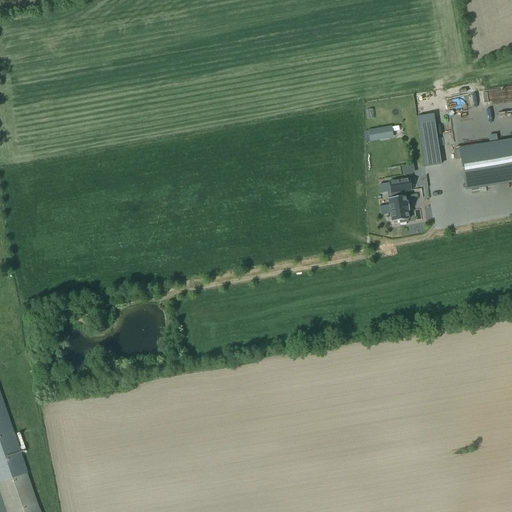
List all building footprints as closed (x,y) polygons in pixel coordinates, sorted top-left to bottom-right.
[(463,87),(467,110),(452,113),(456,134),(473,131),(475,139),(485,137),(484,126),(491,125),(484,84),(463,87)] [(382,105),(360,106),(361,115),(382,114),(382,105)] [(431,115),(416,117),(424,168),(439,165),(431,115)] [(389,128),(367,132),(369,141),(371,140),(373,140),(379,139),(391,137),(390,136),(390,134),(389,128)] [(511,181),(511,141),(453,152),(454,160),(460,159),(465,189),(511,181)] [(407,182),(407,178),(387,181),(389,194),(390,194),(391,199),(387,199),(391,223),(398,222),(399,224),(405,223),(405,221),(407,220),(406,212),(408,212),(406,203),(405,203),(403,197),(401,197),(400,192),(409,191),(407,182)] [(418,191),(441,190),(441,178),(417,179),(418,191)] [(0,494),(6,511),(39,511),(0,396),(0,494)]
